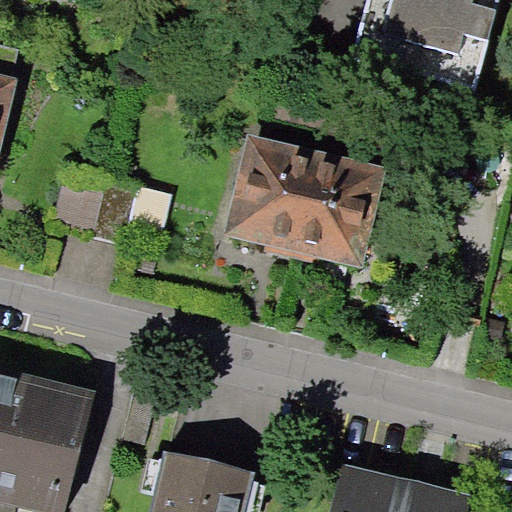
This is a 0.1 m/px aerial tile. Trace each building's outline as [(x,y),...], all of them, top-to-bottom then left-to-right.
[(501,0),(369,0),(353,62),(476,94),(501,0)] [(0,162),(19,86),(0,80),(0,162)] [(381,177),(243,142),(220,235),(358,269),(381,177)] [(139,187),(67,169),(52,226),(124,244),(139,187)] [(64,511),(92,402),(0,378),(0,499),(51,511),(64,511)] [(246,511),(254,480),(167,458),(153,511),(246,511)] [(471,511),(474,501),(345,468),(333,511),(471,511)]
